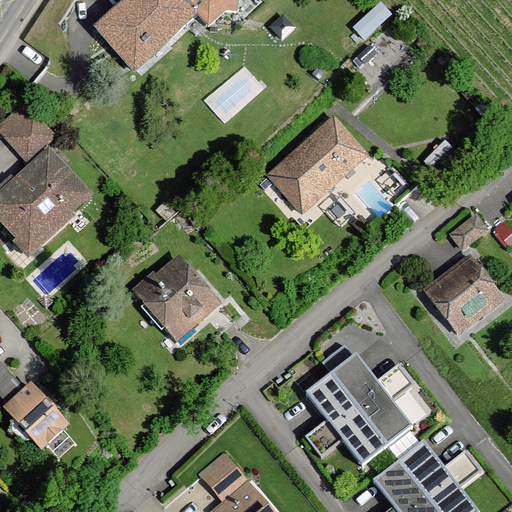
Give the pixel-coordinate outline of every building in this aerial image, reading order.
[(182,0),(133,0),(97,33),(134,73),(197,16),(209,30),(242,0),(190,0),(186,4),(182,0)] [(0,133),(30,169),(0,194),(0,225),(28,259),(109,192),(34,102),(0,130),(0,133)] [(368,162),(333,122),(261,184),(296,224),(368,162)] [(480,214),(456,234),(468,249),(492,229),(480,214)] [(495,305),(461,260),(415,296),(449,340),(495,305)] [(218,312),(175,262),(131,301),(174,350),(218,312)] [(0,361),(0,385),(8,396),(23,385),(2,359),(0,361)] [(351,359),(301,395),(324,426),(302,442),(314,458),(336,442),(355,469),(405,432),(387,407),(407,392),(391,371),(371,386),(351,359)] [(60,429),(22,388),(0,408),(0,418),(33,454),(60,429)] [(417,447),(367,484),(388,511),(465,511),(454,496),(474,481),(458,460),(438,475),(417,447)] [(266,511),(245,486),(213,511),(266,511)]
